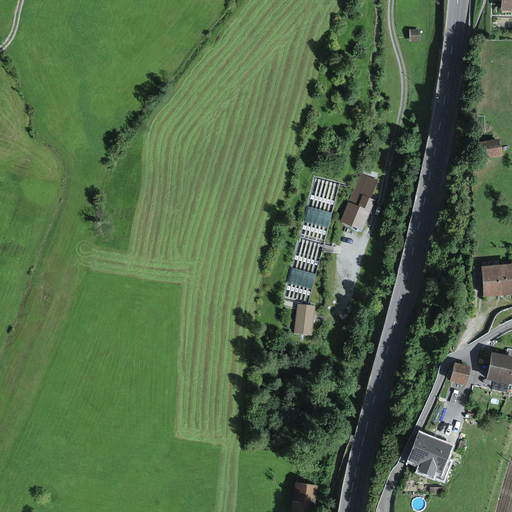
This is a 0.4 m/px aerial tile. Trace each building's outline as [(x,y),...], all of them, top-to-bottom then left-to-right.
[(511,0),(497,0),(497,14),(511,14),(511,0)] [(501,143),(478,145),(479,162),(503,160),(501,143)] [(389,180),(365,172),(347,224),(370,232),(389,180)] [(511,272),(482,276),(484,296),(511,293),(511,272)] [(318,307),(300,307),(300,336),(317,336),(318,307)] [(511,375),(511,356),(490,352),(483,383),(509,389),(511,375)] [(447,447),(420,438),(411,466),(438,475),(447,447)] [(316,511),(319,484),(298,482),(294,511),(316,511)]
